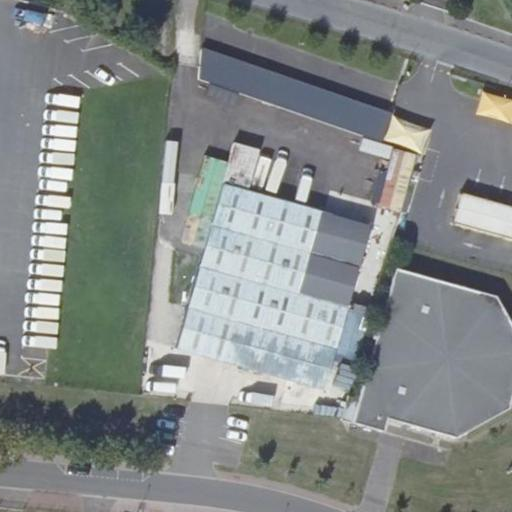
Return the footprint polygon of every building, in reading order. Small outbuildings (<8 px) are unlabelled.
[(202,51),(199,81),(381,144),(391,115),(202,51)] [(511,97),(482,89),(476,111),(511,120),(511,97)] [(431,129),(391,115),(381,144),(422,157),(431,129)] [(246,186),(256,151),(232,145),(222,179),(246,186)] [(325,387),(369,224),(222,183),(177,346),(325,387)] [(511,207),(463,193),(454,225),(511,241),(511,207)] [(350,391),(343,415),(384,427),(388,415),(454,434),(507,405),(511,388),(511,324),(494,291),(395,264),(359,394),(350,391)]
